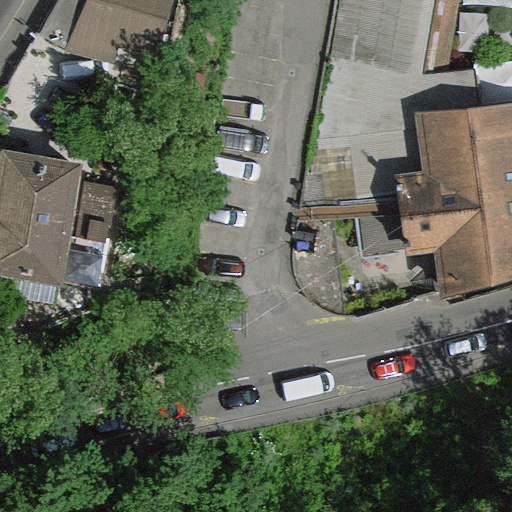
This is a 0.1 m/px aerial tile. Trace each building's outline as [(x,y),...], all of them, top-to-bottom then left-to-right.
[(160,0),(59,0),(42,34),(68,47),(74,35),(111,43),(112,36),(150,45),(160,0)] [(368,250),(413,245),(402,177),(433,173),(427,138),(485,129),(478,74),(424,79),(438,0),(350,0),(328,123),(354,126),(368,250)] [(511,124),(485,129),(427,138),(433,173),(402,177),(413,245),(441,242),(449,294),(511,273),(511,124)] [(118,174),(6,154),(0,192),(0,266),(97,284),(118,174)] [(347,312),(332,203),(310,205),(298,273),(312,295),(326,307),(347,312)]
